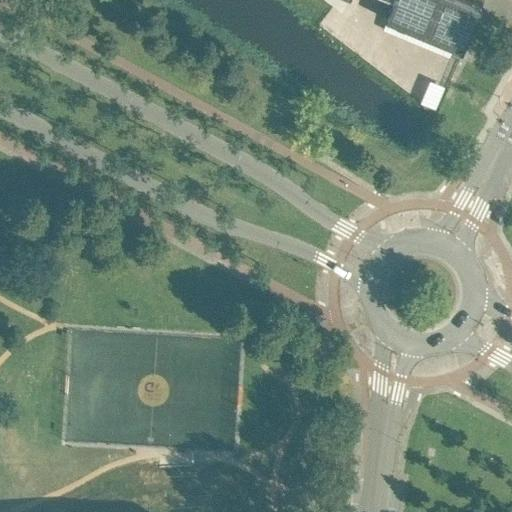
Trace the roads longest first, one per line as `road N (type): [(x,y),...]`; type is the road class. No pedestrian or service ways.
road 1 (tertiary): [(386,253),(129,93),(0,25)]
road 2 (tertiary): [(0,107),(214,220),(294,246),(369,286)]
road 3 (residential): [(373,511),(401,342)]
road 4 (residential): [(449,246),(511,129)]
